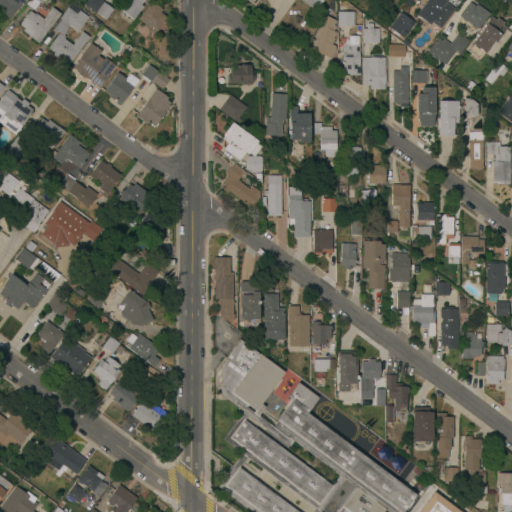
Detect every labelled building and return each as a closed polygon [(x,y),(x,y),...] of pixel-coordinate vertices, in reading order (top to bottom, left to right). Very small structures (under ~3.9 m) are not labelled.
[(24,0),(21,4),(20,3),(9,19),(0,12),(0,0),(24,0)] [(25,5),(28,0),(43,0),(41,4),(39,3),(33,11),(25,5)] [(95,13),(85,6),(89,0),(100,0),(103,2),(95,13)] [(145,0),(143,3),(144,3),(132,20),(121,12),(128,3),(123,0),(145,0)] [(322,0),(314,11),(299,0),(322,0)] [(440,29),(430,22),(428,24),(416,16),(427,0),(447,0),(445,3),(454,10),(440,29)] [(155,32),(137,19),(149,2),(161,10),(159,13),(165,17),(155,32)] [(106,20),(97,14),(103,4),(112,10),(106,20)] [(474,8),(476,5),(489,14),(477,30),(459,18),(469,4),(474,8)] [(75,14),(78,10),(86,17),(76,31),(68,25),(63,36),(64,37),(63,39),(71,45),(81,32),(88,37),(68,64),(61,59),(60,61),(52,55),(53,54),(46,48),(58,33),(51,28),(67,7),(75,14)] [(29,11),(34,15),(35,14),(42,19),(43,17),(41,16),(47,9),(49,10),(50,8),(59,14),(37,43),(22,31),(24,29),(18,25),(29,11)] [(352,26),(336,26),(336,11),(352,11),(352,26)] [(402,38),(388,27),(399,13),(413,23),(402,38)] [(331,60),(309,50),(325,16),(336,22),(333,26),(336,27),(333,32),(336,34),(331,45),(336,48),(331,60)] [(495,21),(497,19),(503,24),(501,26),(505,29),(495,43),(493,42),(484,54),(481,52),(477,58),(468,52),(472,45),(471,44),(490,18),(495,21)] [(361,43),(361,29),(377,29),(377,43),(361,43)] [(458,54),(454,51),(443,65),(426,52),(436,38),(441,41),(442,39),(448,44),(456,33),(467,42),(458,54)] [(358,75),(347,75),(347,74),(345,74),(345,71),(341,71),(341,45),(347,45),(347,36),(358,36),(358,75)] [(511,56),(511,36),(503,51),(511,56)] [(171,61),(156,61),(157,37),(171,37),(171,61)] [(103,61),(104,59),(114,66),(106,78),(108,79),(99,90),(89,82),(90,81),(84,77),(84,79),(75,73),(77,71),(72,68),(89,44),(101,52),(97,57),(103,61)] [(403,57),(386,57),(386,45),(404,45),(403,57)] [(384,89),(369,90),(369,86),(362,86),(361,58),(384,58),(384,89)] [(490,84),(484,80),(497,63),(502,67),(490,84)] [(150,82),(140,75),(147,65),(157,72),(150,82)] [(250,73),(253,73),(253,83),(251,83),(251,86),(242,86),(242,85),(227,85),(227,74),(230,74),(230,67),(250,67),(250,73)] [(406,103),(391,103),(391,71),(406,71),(406,103)] [(162,89),(151,82),(158,72),(169,79),(162,89)] [(411,84),(411,72),(426,72),(426,84),(411,84)] [(124,79),(129,74),(138,80),(133,87),(134,88),(120,106),(109,98),(109,97),(102,92),(116,73),(124,79)] [(153,127),(147,122),(145,124),(134,116),(154,89),(167,98),(165,101),(168,103),(167,105),(168,106),(153,127)] [(434,128),(420,128),(421,114),(416,114),(416,95),(421,95),(421,89),(434,89),(434,128)] [(0,125),(0,100),(7,91),(16,98),(15,99),(32,111),(14,136),(0,125)] [(284,121),(281,121),(280,137),(271,136),(270,142),(265,141),(265,137),(264,137),(265,119),(269,119),(270,94),(286,95),(284,121)] [(511,123),(497,112),(509,95),(511,97),(511,123)] [(238,124),(218,110),(229,96),(245,108),(238,118),(241,120),(238,124)] [(477,118),(464,117),(464,110),(461,110),(461,107),(464,107),(464,100),(469,100),(477,104),(477,118)] [(437,135),(437,124),(438,124),(438,103),(459,103),(459,124),(453,124),(453,135),(437,135)] [(309,143),(299,143),(299,140),(289,140),(290,107),(296,108),(296,115),(309,115),(309,143)] [(31,135),(42,120),(46,124),(49,121),(64,132),(51,150),(31,135)] [(253,157),(248,153),(247,155),(245,153),(238,162),(222,150),(227,143),(220,138),(231,123),(256,142),(255,143),(260,147),(253,157)] [(324,151),(319,151),(318,135),(313,135),(312,128),(331,127),(331,131),(335,131),(335,152),(333,152),(333,155),(325,155),(324,151)] [(469,169),(468,133),(482,133),(483,169),(469,169)] [(76,169),(88,154),(77,146),(79,143),(68,134),(51,157),(60,164),(64,159),(76,169)] [(3,153),(16,136),(26,144),(14,161),(3,153)] [(509,182),(507,182),(507,184),(496,184),(496,181),(490,181),(491,161),(493,161),(493,157),(485,156),(485,143),(499,143),(499,148),(510,148),(509,182)] [(346,150),(346,147),(358,147),(358,174),(341,174),(342,150),(346,150)] [(259,172),(246,172),(246,158),(259,158),(259,172)] [(109,189),(120,176),(99,160),(87,176),(93,181),(95,179),(109,189)] [(245,176),(242,173),(237,180),(249,190),(251,187),(259,193),(259,197),(251,208),(228,192),(226,194),(220,190),(228,178),(226,176),(234,164),(246,173),(245,176)] [(385,185),(367,184),(368,168),(373,168),(373,165),(379,165),(379,167),(386,167),(385,185)] [(7,196),(0,191),(0,174),(3,170),(18,181),(7,196)] [(72,182),(65,193),(57,188),(65,176),(72,182)] [(280,217),(267,217),(267,176),(280,176),(280,217)] [(84,191),(86,187),(96,195),(86,208),(68,194),(75,184),(82,189),(84,191)] [(149,195),(146,198),(149,201),(139,216),(117,200),(128,185),(131,187),(134,184),(149,195)] [(336,186),(345,186),(346,198),(336,198),(336,186)] [(407,228),(397,228),(397,210),(397,206),(390,206),(391,186),(408,186),(407,228)] [(307,202),(309,202),(310,238),(293,238),(293,230),(287,230),(287,188),(300,188),(300,200),(307,200),(307,202)] [(48,211),(32,233),(24,227),(32,216),(25,211),(27,208),(23,205),(20,209),(9,202),(19,189),(29,197),(28,197),(48,211)] [(374,206),(361,206),(361,191),(374,191),(374,206)] [(334,210),(324,209),(324,196),(329,196),(329,199),(334,199),(334,210)] [(58,201),(87,223),(89,220),(99,227),(90,239),(81,233),(71,246),(69,245),(52,248),(51,243),(39,234),(45,225),(42,223),(58,201)] [(433,221),(416,221),(416,204),(422,204),(434,204),(433,221)] [(155,238),(145,230),(143,232),(136,227),(149,208),(167,221),(155,238)] [(452,236),(444,236),(443,245),(436,245),(437,216),(444,216),(444,218),(452,218),(452,236)] [(360,236),(350,236),(350,221),(360,222),(360,236)] [(385,234),(385,222),(395,221),(396,234),(385,234)] [(429,241),(409,240),(409,228),(430,228),(429,241)] [(312,254),(312,231),(331,231),(331,254),(312,254)] [(467,253),(467,259),(466,259),(466,260),(474,260),(474,261),(475,261),(474,271),(466,271),(466,265),(459,265),(460,237),(477,238),(477,240),(482,241),(482,254),(467,253)] [(379,245),(383,245),(383,263),(379,263),(379,267),(383,267),(383,291),(366,291),(367,269),(361,269),(361,258),(361,242),(379,242),(379,245)] [(354,267),(350,267),(350,270),(342,270),(343,266),(339,266),(340,244),(355,245),(354,267)] [(458,259),(447,258),(447,246),(459,245),(458,259)] [(156,258),(156,246),(168,246),(169,258),(156,258)] [(27,270),(14,260),(22,248),(36,258),(27,270)] [(407,286),(388,283),(388,270),(391,270),(391,254),(409,255),(407,286)] [(137,275),(146,264),(158,273),(141,296),(105,269),(113,258),(137,275)] [(229,273),(232,273),(232,321),(226,321),(219,318),(219,300),(213,300),(214,258),(229,258),(229,273)] [(503,290),(500,290),(500,295),(484,294),(485,262),(504,263),(503,290)] [(53,284),(37,269),(42,263),(60,276),(53,284)] [(10,306),(11,304),(0,296),(0,291),(3,287),(2,286),(10,275),(26,287),(36,274),(43,280),(38,286),(46,291),(36,305),(35,305),(32,309),(23,302),(16,311),(10,306)] [(73,283),(69,288),(64,284),(68,279),(73,283)] [(257,320),(249,320),(249,321),(238,321),(238,282),(257,282),(257,320)] [(447,283),(448,283),(448,297),(434,297),(435,283),(435,282),(447,282),(447,283)] [(145,303),(147,302),(149,308),(147,309),(152,321),(141,327),(130,325),(129,321),(126,322),(124,317),(121,318),(119,314),(122,312),(116,308),(116,307),(110,303),(117,294),(116,294),(122,285),(145,303)] [(80,298),(75,294),(78,289),(84,293),(82,295),(80,298)] [(97,310),(87,302),(97,289),(107,297),(97,310)] [(408,291),(407,307),(395,307),(395,291),(408,291)] [(67,304),(58,316),(44,306),(53,294),(67,304)] [(277,309),(284,309),(284,341),(263,341),(263,295),(277,295),(277,309)] [(432,312),(434,312),(434,337),(427,337),(427,329),(417,329),(417,324),(411,324),(411,306),(412,306),(412,301),(420,301),(420,296),(432,296),(432,312)] [(493,317),(493,303),(507,303),(507,317),(493,317)] [(308,348),(288,347),(288,321),(287,321),(287,307),(298,307),(298,316),(308,316),(308,348)] [(76,314),(70,321),(62,316),(68,308),(76,314)] [(457,350),(446,350),(446,346),(440,346),(439,323),(441,320),(440,320),(439,310),(457,309),(457,350)] [(47,357),(38,351),(44,342),(36,336),(46,322),(63,335),(47,357)] [(329,341),(325,341),(325,346),(311,345),(311,322),(319,322),(319,326),(329,326),(329,341)] [(495,326),(500,326),(500,330),(502,330),(509,330),(511,333),(511,348),(499,348),(498,343),(494,343),(485,344),(485,343),(484,343),(485,326),(485,325),(495,324),(495,326)] [(476,334),(480,334),(480,343),(484,343),(484,349),(480,349),(479,357),(473,357),(473,360),(460,360),(461,329),(466,329),(465,334),(476,334)] [(136,338),(138,334),(159,350),(153,357),(158,361),(153,368),(128,349),(131,346),(125,342),(131,334),(136,338)] [(110,354),(101,346),(109,336),(118,343),(110,354)] [(76,377),(75,377),(74,379),(68,374),(69,373),(57,364),(57,365),(49,359),(64,339),(90,359),(76,377)] [(258,417),(272,428),(292,401),(288,397),(298,384),(318,399),(307,414),(415,495),(402,511),(385,511),(384,511),(383,511),(249,511),(217,488),(241,455),(222,440),(242,413),(219,396),(220,366),(239,340),(284,373),(261,405),(265,408),(258,417)] [(355,392),(337,392),(337,352),(352,352),(352,355),(355,355),(355,392)] [(119,366),(117,370),(119,371),(105,390),(97,385),(99,382),(96,380),(98,377),(92,373),(100,361),(103,363),(107,357),(119,366)] [(486,385),(486,357),(502,357),(502,385),(486,385)] [(311,372),(324,372),(324,360),(311,360),(311,372)] [(324,360),(334,360),(334,370),(323,370),(324,360)] [(374,363),(379,363),(378,380),(372,379),(371,400),(359,400),(360,363),(367,363),(367,360),(374,360),(374,363)] [(483,363),(483,377),(474,377),(475,363),(483,363)] [(394,384),(401,384),(401,387),(405,387),(405,388),(407,388),(407,393),(405,393),(405,413),(399,413),(398,411),(391,411),(391,423),(383,423),(383,407),(392,407),(392,399),(386,399),(386,391),(383,391),(383,375),(393,375),(394,384)] [(126,388),(131,382),(137,386),(133,391),(139,396),(126,413),(118,407),(119,406),(111,400),(112,398),(108,394),(117,381),(126,388)] [(383,407),(375,407),(375,390),(383,390),(383,407)] [(149,409),(152,404),(166,414),(161,420),(161,419),(151,432),(128,415),(139,402),(149,409)] [(427,413),(430,413),(430,441),(411,442),(411,408),(427,408),(427,413)] [(27,424),(25,427),(30,431),(16,449),(0,437),(0,416),(5,421),(13,409),(20,414),(18,417),(27,424)] [(445,418),(452,418),(452,440),(450,440),(450,450),(447,451),(447,459),(436,459),(435,414),(445,414),(445,418)] [(480,460),(477,460),(476,474),(484,474),(483,487),(485,487),(485,495),(469,494),(469,475),(467,475),(467,470),(462,470),(463,437),(471,437),(471,440),(480,440),(480,460)] [(75,476),(65,468),(62,472),(61,472),(57,478),(53,475),(55,471),(45,464),(45,465),(38,460),(54,438),(85,462),(75,476)] [(99,497),(92,493),(76,481),(88,466),(97,472),(95,475),(101,480),(100,482),(107,486),(99,497)] [(456,483),(441,483),(442,468),(457,468),(456,483)] [(511,505),(509,505),(509,511),(502,511),(502,505),(500,505),(500,493),(499,493),(499,486),(496,486),(496,473),(511,473),(511,505)] [(0,477),(11,486),(0,501),(0,477)] [(436,488),(430,483),(433,479),(439,484),(436,488)] [(77,504),(66,495),(74,485),(85,493),(77,504)] [(126,511),(136,499),(117,485),(102,505),(111,511),(110,511),(126,511)] [(0,511),(0,505),(14,486),(24,494),(26,492),(35,499),(33,502),(36,504),(31,511),(32,511),(0,511)] [(418,511),(433,493),(445,502),(458,511),(418,511)]
